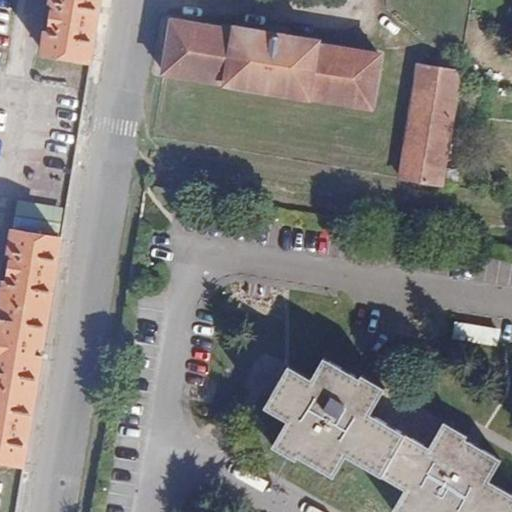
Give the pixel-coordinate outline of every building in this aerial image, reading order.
[(51,0),(51,2),(55,2),(50,32),(46,32),(43,53),(91,61),(100,0),(51,0)] [(317,45),(317,42),(236,29),(235,31),(173,21),(164,73),(371,108),(380,55),(317,45)] [(442,185),(460,72),(419,65),(401,178),(442,185)] [(166,138),(164,148),(180,151),(181,141),(166,138)] [(61,238),(14,230),(10,252),(14,252),(8,282),(5,282),(0,311),(0,460),(24,464),(42,356),(34,355),(36,345),(43,346),(61,238)] [(373,413),(388,387),(361,372),(359,376),(323,355),(311,377),(288,364),(263,408),(286,421),(271,447),(297,462),(299,458),(334,478),(346,457),(403,490),(391,511),(392,511),(511,511),(511,492),(491,481),(503,459),(467,439),(470,435),(444,420),(429,445),(373,413)]
